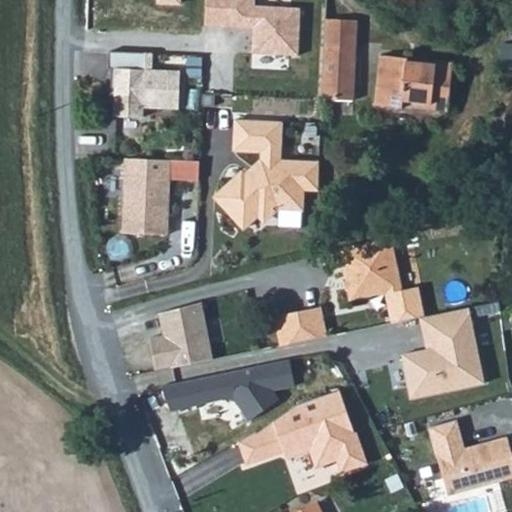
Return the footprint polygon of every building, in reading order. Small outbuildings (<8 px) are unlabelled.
[(255,0),(208,0),(207,25),(254,28),(253,52),(300,55),(303,8),(255,5),(255,0)] [(359,17),(324,16),(322,99),(356,100),(359,17)] [(149,55),(107,50),(104,71),(109,72),(107,89),(112,89),(110,118),(139,120),(140,109),(175,112),(177,73),(148,71),(149,55)] [(447,113),(452,68),(381,60),(374,107),(447,113)] [(238,177),(212,202),(241,232),(254,219),(261,227),(275,213),(298,215),(299,192),(314,193),(315,170),(276,168),(278,127),(235,124),(234,153),(260,154),(259,176),(247,187),(238,177)] [(164,163),(120,161),(117,237),(161,238),(164,163)] [(385,239),(323,256),(326,268),(336,266),(344,303),(379,296),(386,325),(420,319),(412,289),(396,292),(385,239)] [(207,363),(196,309),(154,320),(157,339),(143,342),(149,374),(207,363)] [(314,309),(269,319),(275,349),(321,339),(314,309)] [(469,309),(420,319),(424,343),(430,342),(431,350),(404,355),(413,397),(484,383),(469,309)] [(289,361),(158,388),(170,412),(232,398),(254,433),(290,412),(275,396),(295,387),(289,361)] [(301,405),(290,412),(254,433),(239,441),(246,465),(285,451),(287,460),(310,452),(315,467),(337,460),(341,473),(368,464),(356,431),(353,432),(337,390),(301,405)] [(466,449),(457,420),(430,429),(450,496),(482,487),(484,483),(492,480),(493,484),(511,477),(511,448),(508,436),(466,449)]
